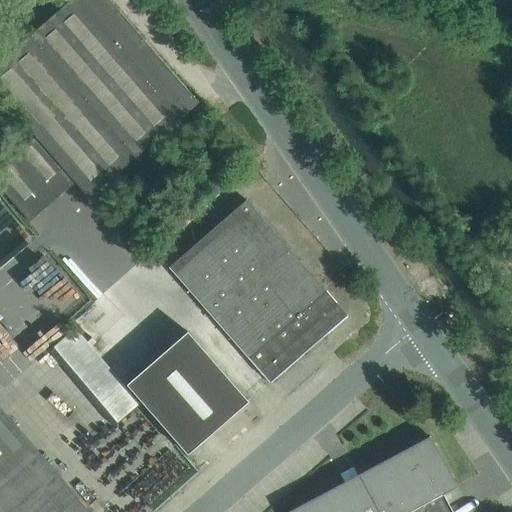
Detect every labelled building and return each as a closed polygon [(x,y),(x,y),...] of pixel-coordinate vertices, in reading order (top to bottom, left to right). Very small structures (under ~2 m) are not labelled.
[(199,102),(109,0),(70,0),(30,35),(136,157),(199,102)] [(136,157),(30,35),(0,61),(0,94),(36,135),(75,182),(89,198),(136,157)] [(75,182),(36,135),(0,166),(0,185),(31,221),(75,182)] [(347,316),(323,288),(246,200),(170,267),(270,383),(347,316)] [(187,332),(127,385),(188,455),(248,402),(187,332)] [(0,487),(40,453),(0,407),(0,487)] [(410,511),(443,494),(457,487),(430,436),(358,475),(356,471),(342,478),(344,482),(289,511),(410,511)] [(0,511),(11,511),(57,473),(40,453),(0,487),(0,511)] [(91,511),(57,473),(11,511),(91,511)] [(452,511),(443,494),(410,511),(452,511)]
